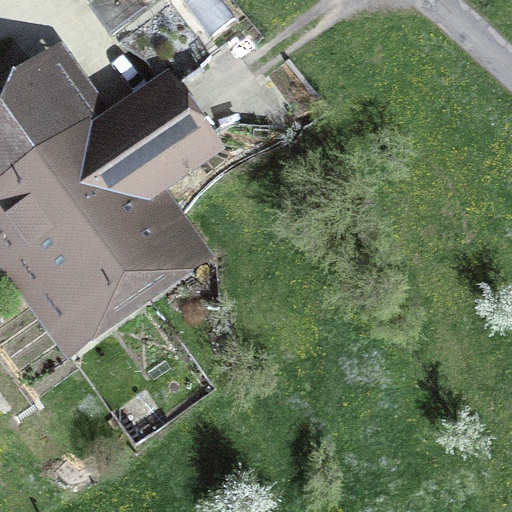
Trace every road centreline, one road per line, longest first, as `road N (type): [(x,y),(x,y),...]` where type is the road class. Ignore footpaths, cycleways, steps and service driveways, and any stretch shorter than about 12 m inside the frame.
road 1 (track): [(347,0),(256,55),(202,104)]
road 2 (track): [(35,0),(110,96)]
